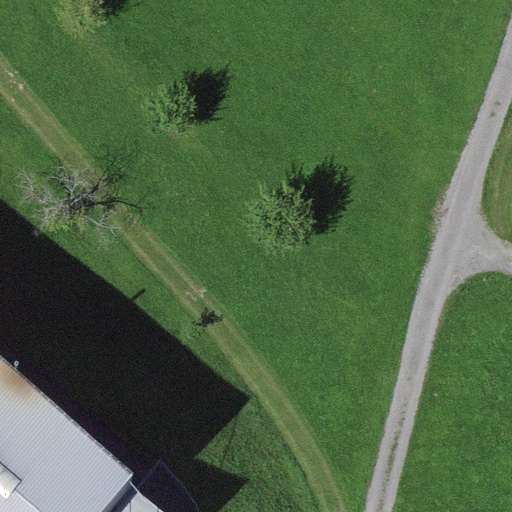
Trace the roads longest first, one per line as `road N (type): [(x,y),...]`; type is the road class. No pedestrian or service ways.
road 1 (track): [(385,511),(461,228)]
road 2 (track): [(461,228),(511,54)]
